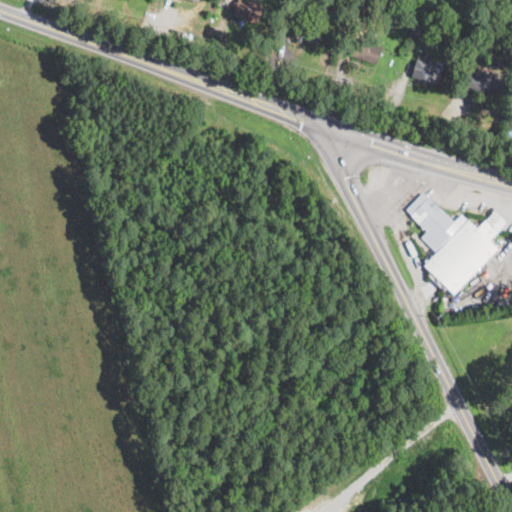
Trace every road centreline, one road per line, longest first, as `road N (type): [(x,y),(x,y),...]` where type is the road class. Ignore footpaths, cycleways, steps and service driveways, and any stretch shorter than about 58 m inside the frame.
road 1 (tertiary): [(511,511),(318,123)]
road 2 (primary): [(0,10),(318,123)]
road 3 (primary): [(318,123),(511,179)]
